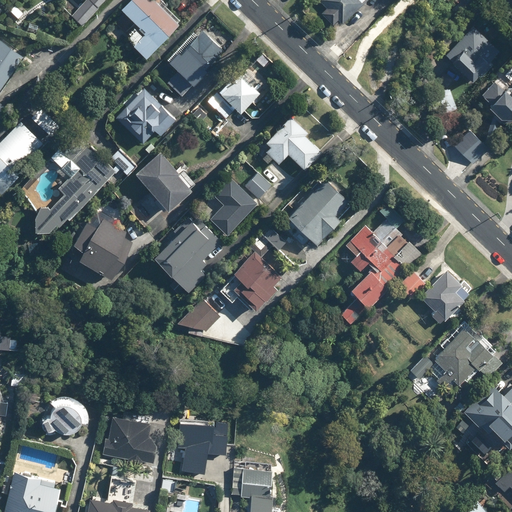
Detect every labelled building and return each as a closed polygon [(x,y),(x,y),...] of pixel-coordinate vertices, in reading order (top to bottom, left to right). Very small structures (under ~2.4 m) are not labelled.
[(84,0),(71,14),(83,26),(107,0),(84,0)] [(146,54),(182,18),(164,0),(129,0),(124,6),(148,29),(135,42),(146,54)] [(345,34),(354,25),(348,19),(368,0),(316,0),(314,2),(345,34)] [(475,25),(446,53),(474,81),(502,53),(475,25)] [(201,26),(170,60),(180,69),(170,81),(184,93),(225,48),(201,26)] [(0,88),(23,53),(0,38),(0,39),(0,110),(5,103),(0,100),(0,88)] [(214,105),(227,117),(238,106),(243,111),(262,92),(240,71),(222,90),(225,94),(214,105)] [(511,88),(509,86),(506,89),(495,79),(482,93),(492,102),(491,103),(498,109),(493,114),(506,127),(511,120),(511,88)] [(118,116),(146,141),(156,130),(160,134),(178,115),(145,85),(118,116)] [(42,105),(31,115),(51,136),(61,126),(42,105)] [(255,148),(268,163),(275,158),(280,164),(292,153),(305,168),(325,150),(292,114),(255,148)] [(0,195),(4,192),(23,174),(17,168),(43,143),(22,120),(0,141),(0,195)] [(472,126),(455,143),(474,163),(491,145),(472,126)] [(37,211),(37,229),(52,229),(58,221),(62,223),(69,215),(72,218),(117,168),(88,141),(64,167),(71,174),(37,211)] [(138,164),(120,147),(111,157),(128,174),(138,164)] [(193,188),(162,150),(136,173),(168,210),(193,188)] [(259,170),(246,185),(258,196),(272,182),(259,170)] [(232,177),(216,194),(225,204),(210,219),(226,234),(258,202),(232,177)] [(320,242),(343,218),(341,216),(353,204),(327,179),(292,215),(320,242)] [(178,276),(171,283),(179,292),(186,285),(191,290),(210,273),(204,266),(209,262),(205,258),(224,240),(200,215),(157,255),(178,276)] [(375,231),(366,222),(346,243),(357,254),(351,259),(367,275),(354,288),(359,294),(340,313),(352,324),(424,250),(399,225),(390,216),(375,231)] [(126,234),(129,230),(109,217),(82,258),(113,278),(137,242),(126,234)] [(272,227),(266,235),(280,246),(286,239),(272,227)] [(221,287),(234,301),(240,295),(252,309),(256,305),(258,307),(279,288),(274,284),(283,275),(261,251),(221,287)] [(414,269),(399,283),(412,297),(427,282),(414,269)] [(470,292),(448,269),(421,294),(435,310),(431,314),(440,323),(449,315),(454,320),(464,311),(459,306),(467,298),(466,296),(470,292)] [(204,295),(181,319),(199,337),(223,314),(204,295)] [(445,350),(435,360),(427,352),(410,369),(422,380),(430,372),(447,388),(457,379),(462,384),(467,378),(469,380),(480,369),(488,377),(506,360),(496,350),(498,348),(468,317),(466,320),(440,345),(445,350)] [(0,332),(0,347),(9,348),(10,333),(0,332)] [(28,366),(14,366),(14,383),(28,383),(28,366)] [(511,387),(506,394),(496,384),(470,412),(490,432),(494,428),(511,444),(511,442),(511,387)] [(43,421),(43,423),(44,425),(45,426),(46,427),(47,428),(49,428),(50,429),(51,429),(53,428),(54,428),(56,428),(56,427),(57,427),(60,429),(63,431),(66,432),(70,432),(74,432),(77,431),(81,429),(84,427),(86,425),(88,422),(90,418),(91,415),(91,411),(91,408),(90,404),(89,401),(86,398),(84,395),(81,393),(78,391),(74,390),(70,390),(67,390),(63,391),(60,393),(57,395),(54,397),(52,400),(51,404),(50,407),(49,411),(49,412),(47,413),(46,414),(45,415),(44,416),(44,417),(43,418),(43,420),(43,421)] [(153,434),(154,416),(150,416),(150,412),(125,410),(125,413),(114,413),(112,430),(108,430),(106,456),(157,461),(159,434),(153,434)] [(185,471),(206,472),(208,450),(230,452),(231,416),(181,414),(179,447),(186,447),(185,471)] [(251,511),(272,511),(276,462),(234,459),(232,493),(252,494),(251,511)] [(511,465),(497,479),(506,489),(511,484),(511,465)] [(57,511),(63,486),(43,482),(44,475),(14,469),(5,511),(57,511)] [(116,500),(90,498),(88,511),(151,511),(152,507),(135,505),(138,481),(118,479),(116,500)] [(477,498),(463,510),(464,511),(488,511),(489,511),(477,498)]
